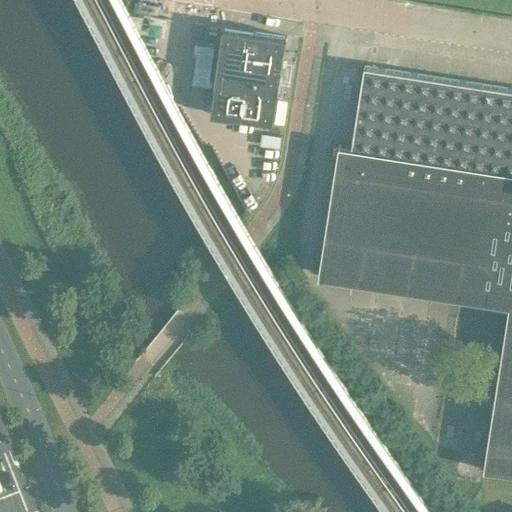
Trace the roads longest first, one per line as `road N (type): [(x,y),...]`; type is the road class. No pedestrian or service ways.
road 1 (residential): [(511,33),(322,0)]
road 2 (secondary): [(65,511),(0,351)]
